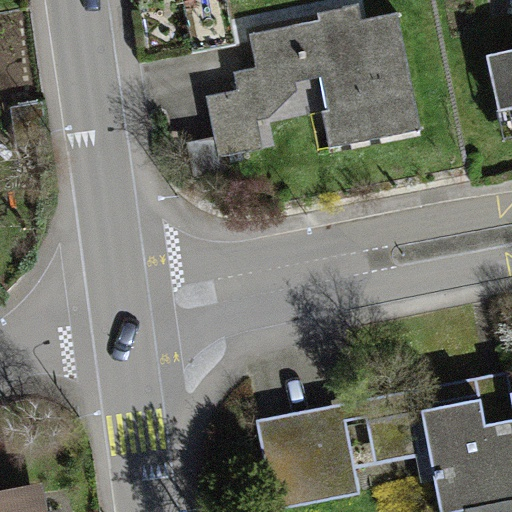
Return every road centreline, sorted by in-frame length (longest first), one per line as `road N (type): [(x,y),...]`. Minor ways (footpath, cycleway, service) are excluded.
road 1 (residential): [(119,314),(511,236)]
road 2 (residential): [(119,314),(70,0)]
road 3 (residential): [(119,314),(147,511)]
road 4 (residential): [(119,314),(0,358)]
